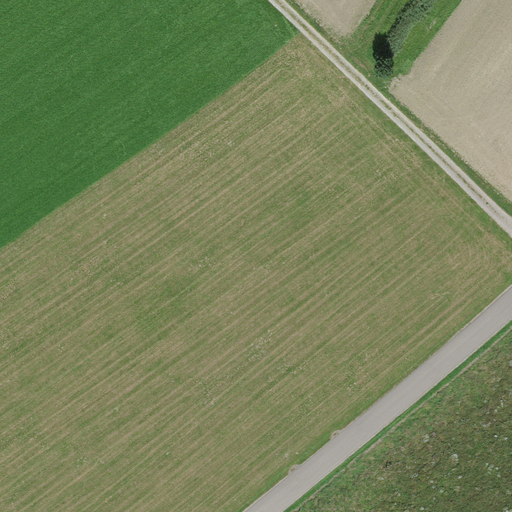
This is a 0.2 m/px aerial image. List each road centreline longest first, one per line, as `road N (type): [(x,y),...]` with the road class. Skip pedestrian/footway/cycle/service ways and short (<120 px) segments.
road 1 (track): [(511,228),(268,0)]
road 2 (unclassified): [(511,308),(270,511)]
